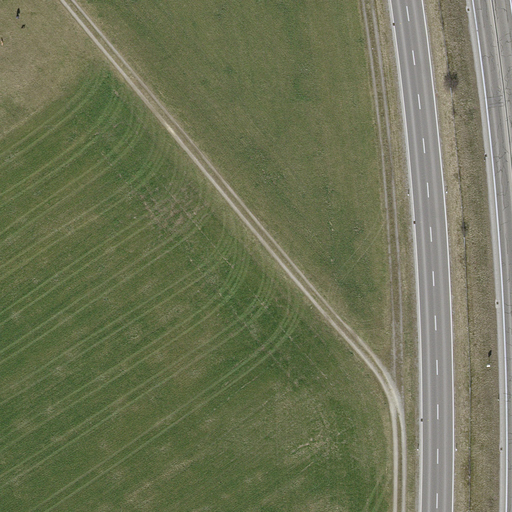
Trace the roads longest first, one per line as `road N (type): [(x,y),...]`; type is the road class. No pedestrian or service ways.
road 1 (track): [(370,0),(389,111),(409,442),(404,511)]
road 2 (primary): [(436,511),(432,241),(405,0)]
road 3 (track): [(403,357),(366,349),(72,0)]
road 4 (trunk): [(483,0),(511,271)]
